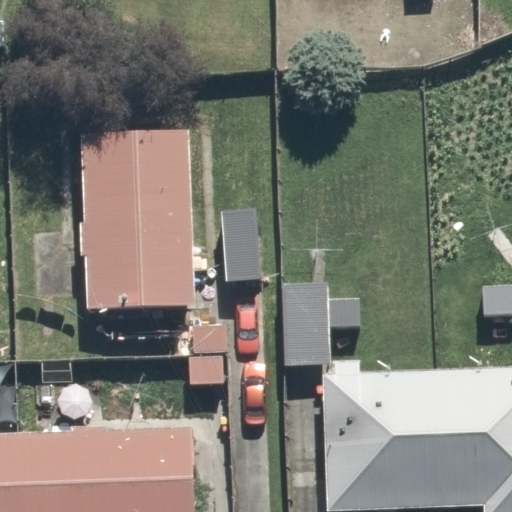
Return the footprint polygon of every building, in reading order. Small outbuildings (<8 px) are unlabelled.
[(209,138),(97,134),(92,314),(203,317),(209,138)] [(329,290),(289,289),(287,365),(327,366),(329,290)] [(511,289),(487,289),(486,319),(511,319),(511,289)] [(231,338),(197,336),(195,389),(229,390),(231,338)] [(511,511),(511,379),(338,386),(342,511),(511,511)] [(194,511),(194,439),(0,440),(0,511),(194,511)]
